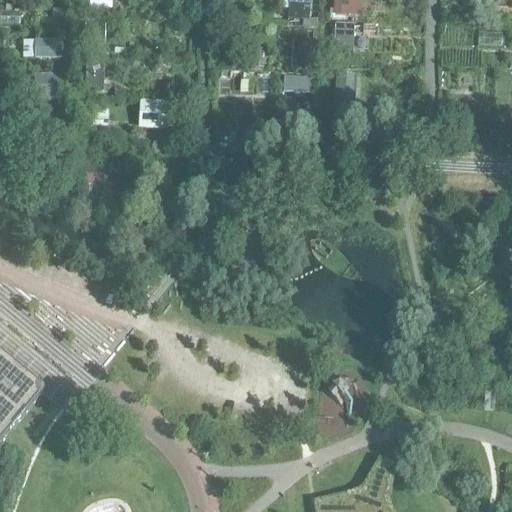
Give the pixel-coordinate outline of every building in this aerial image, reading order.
[(89,0),(89,12),(111,13),(110,0),(89,0)] [(288,0),(287,22),(313,23),(314,0),(288,0)] [(333,2),(333,19),(345,20),(345,2),(333,2)] [(52,17),(52,22),(62,22),(62,13),(56,13),(52,17)] [(86,27),(85,46),(102,46),(102,27),(86,27)] [(334,27),(333,57),(352,58),(353,27),(334,27)] [(374,27),(363,27),(363,36),(374,36),(374,27)] [(61,42),(34,42),(34,63),(61,63),(61,42)] [(292,43),(290,71),(312,73),(314,44),(292,43)] [(103,65),(85,65),(85,95),(103,95),(103,65)] [(35,78),(34,103),(60,104),(60,78),(35,78)] [(339,79),(338,110),(354,111),(355,80),(345,80),(339,79)] [(285,80),(284,96),(310,97),(310,89),(317,89),(317,81),(285,80)] [(511,80),(499,80),(499,106),(511,105),(511,80)] [(125,92),(114,92),(114,101),(125,101),(125,92)] [(139,104),(138,132),(166,133),(168,106),(139,104)] [(88,112),(87,130),(104,131),(105,113),(102,113),(93,113),(88,112)] [(84,169),(84,187),(85,187),(84,208),(101,209),(103,169),(84,169)] [(0,447),(43,396),(0,360),(0,447)] [(364,502),(317,508),(317,509),(318,509),(318,511),(382,511),(381,509),(395,475),(395,474),(394,475),(379,469),(380,468),(379,468),(364,502)]
